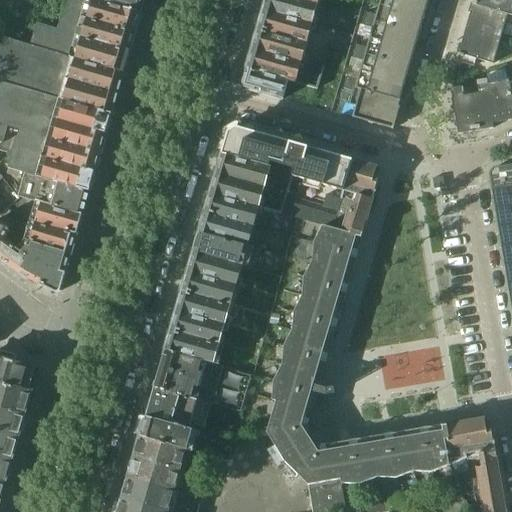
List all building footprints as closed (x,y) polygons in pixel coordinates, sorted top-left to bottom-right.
[(75,59),(76,58),(81,40),(86,21),(92,0),(63,0),(56,29),(36,24),(30,45),(75,58),(75,59)] [(141,12),(97,0),(92,0),(86,21),(135,35),(141,12)] [(144,0),(97,0),(141,12),(144,0)] [(317,6),(296,0),(266,0),(263,12),(311,26),(317,6)] [(428,3),(419,0),(380,0),(378,6),(423,19),(428,3)] [(473,2),(473,4),(511,15),(511,0),(478,0),(477,3),(473,2)] [(511,15),(473,4),(471,4),(468,13),(470,14),(465,30),(500,40),(506,21),(508,22),(508,23),(511,24),(511,15)] [(423,19),(378,6),(376,16),(364,12),(362,19),(375,23),(418,35),(423,19)] [(311,26),(263,12),(257,30),(306,44),(311,26)] [(418,35),(375,23),(362,19),(360,26),(372,29),(369,39),(414,52),(418,35)] [(135,35),(86,21),(81,40),(129,53),(135,35)] [(352,38),(311,26),(306,44),(300,65),(321,71),(326,50),(346,56),(352,38)] [(257,30),(251,51),(300,65),(306,44),(257,30)] [(500,40),(465,30),(461,45),(459,44),(456,54),(458,54),(456,62),(473,67),(476,59),(493,64),(500,40)] [(111,115),(124,72),(76,58),(75,59),(75,58),(30,45),(0,36),(0,82),(0,83),(63,101),(111,115)] [(414,52),(369,39),(366,48),(355,45),(353,52),(366,55),(409,68),(414,52)] [(129,53),(81,40),(76,58),(124,72),(129,53)] [(300,65),(251,51),(242,82),(246,89),(281,99),(287,80),(315,89),(321,71),(300,65)] [(409,68),(366,55),(353,52),(351,58),(362,62),(360,71),(404,84),(409,68)] [(404,84),(360,71),(357,81),(345,78),(343,84),(356,88),(400,100),(404,84)] [(498,123),(494,102),(491,103),(487,84),(487,80),(477,81),(478,90),(479,90),(480,93),(464,96),(463,87),(451,89),(452,99),(451,99),(454,115),(455,115),(458,134),(470,132),(471,133),(480,132),(480,131),(493,129),(492,124),(498,123)] [(511,82),(510,83),(509,80),(487,84),(491,103),(494,102),(498,123),(511,120),(511,82)] [(111,115),(63,101),(0,83),(0,106),(105,137),(111,115)] [(400,100),(356,88),(343,84),(341,91),(354,95),(351,106),(355,107),(352,118),(393,130),(399,108),(398,107),(400,100)] [(346,102),(339,100),(335,114),(341,116),(346,102)] [(105,137),(0,106),(0,126),(100,155),(105,137)] [(100,155),(0,126),(0,142),(0,143),(0,145),(95,172),(100,155)] [(228,131),(222,153),(269,166),(270,163),(295,170),(293,178),(342,192),(352,161),(235,127),(228,131)] [(95,172),(0,145),(0,144),(0,150),(12,154),(8,168),(26,173),(41,177),(90,191),(95,172)] [(285,196),(292,172),(273,167),(268,170),(221,156),(215,175),(285,196)] [(361,238),(380,174),(375,173),(376,168),(353,161),(344,193),(357,196),(353,211),(347,210),(341,232),(361,238)] [(511,186),(511,165),(493,169),(489,175),(491,190),(511,186)] [(90,191),(41,177),(26,173),(20,196),(37,201),(83,214),(90,191)] [(285,196),(215,175),(210,195),(257,209),(279,216),(285,196)] [(432,179),(434,189),(444,188),(442,178),(432,179)] [(7,184),(2,188),(10,197),(15,193),(7,184)] [(511,205),(511,186),(491,190),(494,209),(511,205)] [(257,209),(210,195),(204,215),(251,229),(257,209)] [(325,197),(322,209),(337,213),(340,201),(325,197)] [(83,214),(37,201),(31,220),(77,234),(83,214)] [(284,203),(280,215),(332,229),(335,218),(284,203)] [(511,225),(511,205),(494,209),(498,228),(511,225)] [(246,247),(251,229),(204,215),(198,234),(246,248),(246,247)] [(77,234),(31,220),(25,240),(71,254),(77,234)] [(0,222),(0,244),(4,239),(10,230),(0,222)] [(511,244),(511,225),(498,228),(501,247),(511,244)] [(431,473),(466,459),(466,456),(479,453),(494,450),(490,423),(485,424),(484,419),(321,447),(307,425),(315,397),(318,397),(319,401),(321,404),(325,406),(328,406),(327,396),(336,395),(335,387),(325,388),(322,390),(319,393),(317,392),(361,238),(341,232),(322,227),(314,244),(312,262),(304,278),(302,297),(294,313),(292,331),(284,348),(282,366),(274,382),(272,401),(276,402),(267,434),(233,443),(227,463),(213,459),(196,511),(331,511),(345,510),(340,487),(341,485),(360,485),(377,478),(396,479),(413,472),(431,473)] [(258,250),(246,247),(246,248),(198,234),(193,254),(240,267),(252,270),(258,250)] [(30,257),(19,249),(4,239),(0,244),(0,260),(18,273),(30,257)] [(71,254),(25,240),(19,249),(30,257),(18,273),(24,278),(56,293),(60,292),(71,254)] [(511,264),(511,244),(501,247),(504,265),(511,264)] [(240,267),(193,254),(187,272),(275,297),(280,278),(252,270),(240,267)] [(275,297),(187,272),(182,291),(269,317),(275,297)] [(269,317),(182,291),(177,310),(264,335),(269,317)] [(264,335),(177,310),(171,330),(218,344),(231,347),(258,355),(264,335)] [(258,355),(231,347),(218,344),(171,330),(165,351),(205,362),(252,376),(258,355)] [(16,359),(0,351),(0,384),(31,394),(37,372),(33,371),(33,369),(33,368),(29,367),(29,366),(15,362),(16,359)] [(242,413),(252,376),(205,362),(165,351),(154,390),(194,401),(197,402),(242,413)] [(31,394),(0,384),(0,408),(25,416),(31,394)] [(189,431),(197,402),(194,401),(154,390),(145,418),(189,431)] [(25,416),(0,408),(0,434),(18,440),(25,416)] [(192,453),(198,433),(189,431),(145,418),(140,438),(186,451),(192,453)] [(0,434),(0,459),(11,463),(18,440),(0,434)] [(180,471),(186,451),(140,438),(134,457),(180,471)] [(505,511),(501,491),(494,450),(479,453),(482,468),(475,469),(482,511),(505,511)] [(202,478),(180,471),(134,457),(128,478),(197,498),(202,478)] [(11,463),(0,459),(0,484),(5,486),(11,463)] [(192,511),(197,498),(128,478),(122,500),(163,511),(192,511)] [(451,492),(452,502),(462,501),(461,491),(451,492)] [(409,498),(366,507),(367,511),(389,511),(411,508),(409,498)] [(163,511),(122,500),(118,511),(163,511)]
